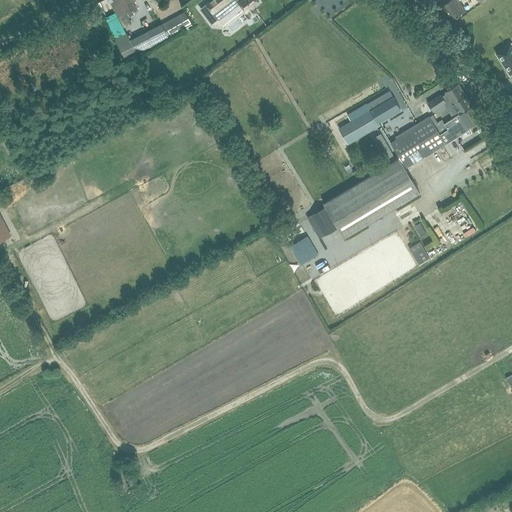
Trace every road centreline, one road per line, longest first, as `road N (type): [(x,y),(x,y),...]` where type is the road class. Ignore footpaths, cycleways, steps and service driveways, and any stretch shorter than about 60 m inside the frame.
road 1 (track): [(0,389),(59,362),(125,449),(138,452),(326,361),(384,420),(511,349)]
road 2 (unclassified): [(511,133),(450,38),(413,0)]
